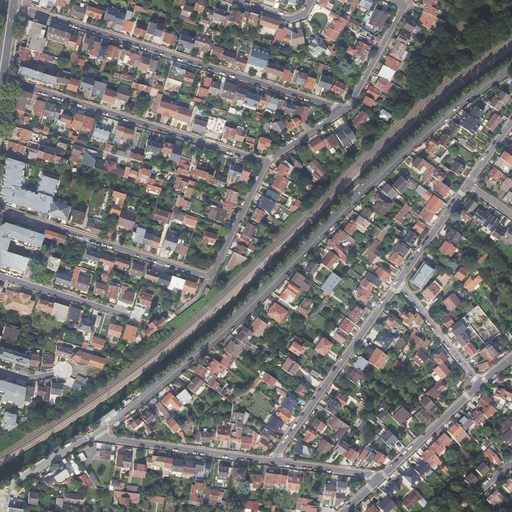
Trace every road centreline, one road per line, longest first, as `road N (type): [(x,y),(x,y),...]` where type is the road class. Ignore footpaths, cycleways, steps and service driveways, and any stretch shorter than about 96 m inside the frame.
road 1 (residential): [(92,433),(226,324),(411,141),(511,64)]
road 2 (residential): [(344,110),(9,6)]
road 3 (residential): [(0,76),(266,162)]
road 4 (residential): [(209,277),(0,211)]
road 5 (residential): [(272,461),(397,283)]
road 6 (residential): [(92,433),(272,461)]
road 7 (residential): [(0,274),(137,317)]
road 8 (residential): [(379,478),(479,384)]
road 9 (residential): [(391,0),(403,5),(344,110)]
road 10 (residential): [(397,283),(479,384)]
road 11 (residential): [(266,162),(209,277)]
road 12 (residential): [(397,283),(468,183)]
